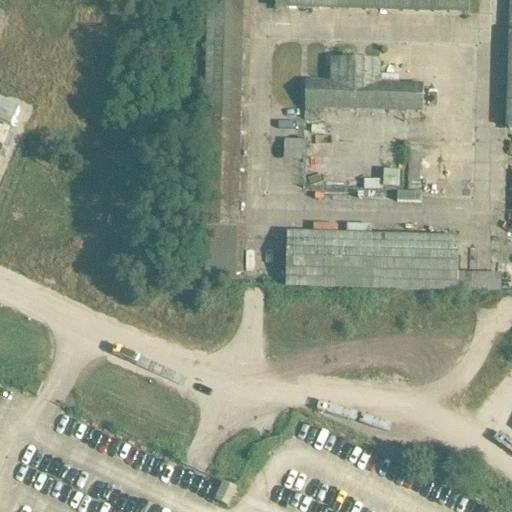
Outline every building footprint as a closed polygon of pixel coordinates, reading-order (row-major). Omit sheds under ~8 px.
[(242,0),(209,0),(204,229),(236,230),(242,0)] [(469,0),(276,0),(276,10),(469,15),(469,0)] [(379,63),(333,61),(332,86),(306,85),(306,121),(316,121),(316,110),(423,113),(423,88),(379,87),(379,63)] [(304,143),(284,142),(284,162),(303,163),(304,143)] [(459,242),(288,238),(287,289),(474,294),(474,277),(458,276),(459,242)] [(236,490),(225,485),(216,503),(228,508),(236,490)]
